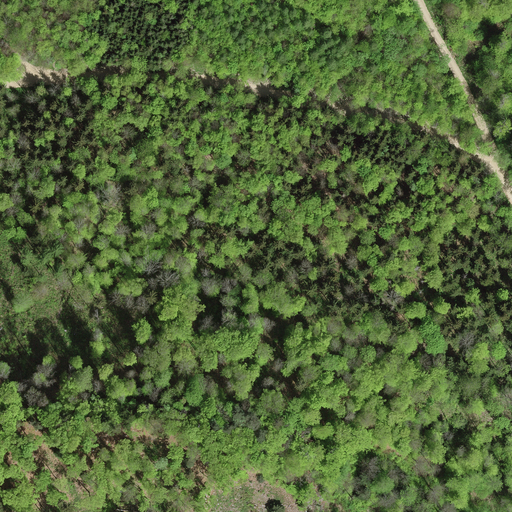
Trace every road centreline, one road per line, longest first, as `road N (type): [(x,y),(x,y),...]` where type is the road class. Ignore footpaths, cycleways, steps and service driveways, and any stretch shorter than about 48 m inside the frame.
road 1 (track): [(0,82),(144,75),(233,85),(412,127),(499,168)]
road 2 (track): [(482,127),(370,41),(279,0)]
